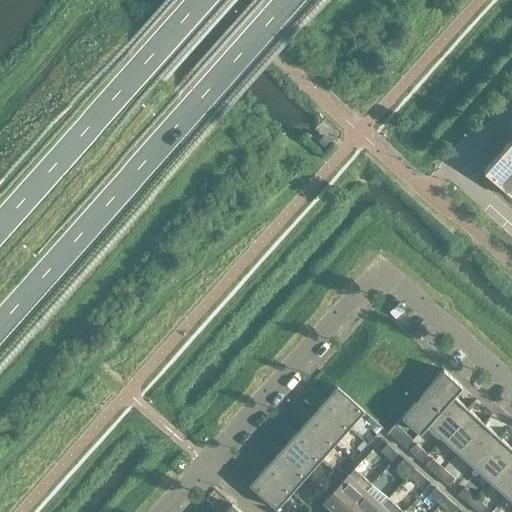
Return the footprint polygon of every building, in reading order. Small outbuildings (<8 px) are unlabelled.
[(511,138),(500,152),(499,153),(511,164),(511,138)] [(511,164),(499,153),(497,155),(483,171),(511,196),(511,164)] [(405,412),(421,426),(459,384),(443,369),(426,389),(412,404),(405,412)] [(426,424),(442,438),(469,409),(453,394),(461,385),(459,384),(421,426),(423,428),(426,424)] [(337,386),(322,402),(349,426),(364,410),(337,386)] [(322,402),(307,419),(334,443),(349,426),(322,402)] [(442,438),(458,452),(485,423),(469,409),(442,438)] [(307,419),(293,435),(320,459),(334,443),(307,419)] [(394,424),(388,431),(394,437),(401,428),(395,423),(394,424)] [(485,423),(458,452),(474,467),(501,437),(485,423)] [(407,434),(401,428),(394,437),(400,442),(407,434)] [(407,434),(400,442),(406,447),(407,446),(413,439),(407,434)] [(293,435),(278,451),(305,475),(320,459),(293,435)] [(511,447),(501,437),(474,467),(490,481),(511,456),(511,447)] [(392,460),(398,453),(387,443),(381,451),(392,460)] [(410,451),(421,460),(427,453),(416,443),(410,451)] [(278,451),(264,468),(290,491),(305,475),(278,451)] [(511,456),(490,481),(506,495),(511,488),(511,456)] [(415,468),(403,458),(397,465),(408,475),(415,468)] [(426,465),(448,485),(454,478),(432,458),(426,465)] [(264,468),(249,484),(276,508),(290,491),(264,468)] [(425,478),(415,468),(408,475),(419,485),(425,478)] [(325,501),(337,511),(345,511),(365,491),(371,484),(354,470),(325,501)] [(447,497),(435,487),(429,494),(440,504),(447,497)] [(458,494),(478,511),(481,511),(486,506),(464,487),(458,494)] [(365,491),(345,511),(374,511),(381,505),(365,491)] [(452,511),(457,506),(447,497),(440,504),(449,511),(452,511)] [(403,511),(405,511),(404,510),(402,511),(388,498),(381,505),(374,511),(403,511)] [(241,511),(231,503),(223,511),(241,511)]
